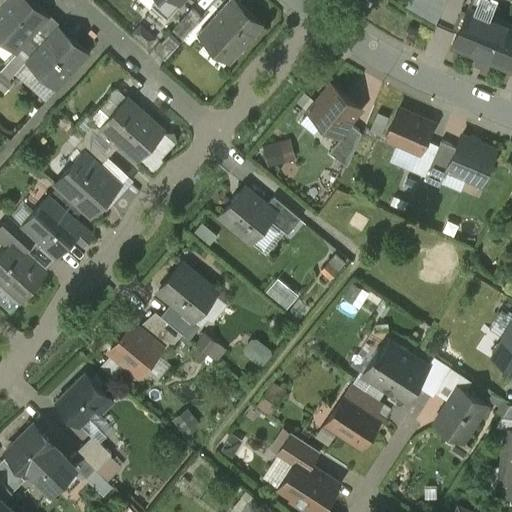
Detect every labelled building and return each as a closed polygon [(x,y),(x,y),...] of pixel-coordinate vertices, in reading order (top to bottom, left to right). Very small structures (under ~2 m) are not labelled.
[(6,0),(0,7),(0,36),(17,52),(49,16),(31,0),(6,0)] [(178,0),(155,0),(153,3),(168,17),(181,2),(178,0)] [(237,0),(230,0),(199,34),(230,62),(264,24),(237,0)] [(413,0),(412,6),(441,17),(447,0),(413,0)] [(471,0),(469,5),(492,15),(498,0),(471,0)] [(511,23),(492,15),(469,5),(453,44),(511,68),(511,23)] [(192,7),(175,27),(186,36),(203,17),(192,7)] [(49,16),(17,52),(18,51),(27,59),(50,35),(40,26),(49,16)] [(27,59),(26,61),(58,89),(90,53),(59,25),(50,35),(27,59)] [(332,83),(309,110),(339,135),(350,121),(362,107),(332,83)] [(101,125),(121,143),(139,159),(165,131),(127,96),(101,125)] [(433,122),(399,107),(386,136),(421,151),(426,139),(433,122)] [(121,143),(101,125),(97,121),(85,135),(109,156),(121,143)] [(350,121),(339,135),(342,137),(330,151),(348,165),(362,131),(350,121)] [(272,164),(299,156),(293,134),(266,142),(272,164)] [(496,148),(462,134),(457,146),(448,168),(449,168),(481,182),(496,148)] [(109,156),(85,135),(76,145),(84,152),(84,151),(101,166),(109,156)] [(439,144),(426,139),(421,151),(414,167),(426,172),(439,144)] [(442,139),(429,168),(446,176),(449,168),(448,168),(457,146),(442,139)] [(101,166),(84,151),(84,152),(57,183),(59,185),(84,208),(92,215),(120,184),(101,166)] [(84,208),(59,185),(51,194),(76,217),(84,208)] [(267,205),(245,186),(221,215),(252,240),(270,218),(275,212),(267,205)] [(50,193),(21,225),(36,238),(57,257),(72,241),(68,237),(81,222),(76,217),(51,194),(50,193)] [(302,218),(275,195),(267,205),(275,212),(270,218),(288,233),(302,218)] [(21,225),(11,215),(0,227),(0,229),(12,241),(12,240),(25,252),(36,238),(21,225)] [(93,233),(81,222),(68,237),(72,241),(76,237),(83,243),(93,233)] [(57,257),(36,238),(25,252),(45,270),(57,257)] [(12,241),(0,253),(0,282),(21,301),(47,272),(45,270),(25,252),(12,240),(12,241)] [(217,291),(182,262),(159,290),(173,301),(191,316),(194,319),(195,318),(217,291)] [(356,281),(350,296),(364,302),(370,287),(356,281)] [(191,316),(173,301),(161,315),(169,321),(180,330),(191,316)] [(157,311),(149,320),(161,330),(169,321),(161,315),(157,311)] [(191,316),(180,330),(183,333),(189,338),(202,323),(195,318),(194,319),(191,316)] [(142,328),(134,321),(110,350),(128,365),(129,365),(139,373),(169,337),(161,330),(149,320),(142,328)] [(180,330),(169,321),(161,330),(169,337),(175,342),(183,333),(180,330)] [(511,323),(491,356),(511,368),(511,323)] [(216,342),(206,334),(198,345),(207,353),(216,342)] [(264,338),(256,346),(268,356),(275,347),(264,338)] [(428,365),(386,338),(365,372),(396,393),(398,390),(408,396),(428,365)] [(198,345),(191,352),(201,360),(207,353),(198,345)] [(451,366),(436,390),(449,399),(458,385),(466,389),(472,380),(451,366)] [(86,372),(57,400),(81,424),(96,408),(101,414),(114,401),(86,372)] [(275,411),(288,387),(273,379),(261,403),(275,411)] [(369,390),(354,380),(346,392),(361,402),(369,390)] [(466,389),(458,385),(449,399),(435,421),(464,439),(487,403),(466,389)] [(384,400),(369,390),(361,402),(381,415),(373,428),(376,430),(392,406),(383,400),(384,400)] [(361,402),(346,392),(327,421),(362,444),(373,428),(381,415),(361,402)] [(511,402),(510,403),(502,416),(511,417),(511,402)] [(69,459),(34,423),(7,450),(29,472),(42,460),(46,464),(36,474),(51,489),(75,466),(76,465),(69,459)] [(511,427),(508,427),(503,467),(507,468),(504,490),(500,490),(499,492),(511,493),(511,427)] [(291,430),(277,452),(295,464),(300,456),(298,455),(297,449),(304,439),(304,438),(291,430)] [(112,453),(94,435),(78,450),(96,469),(97,468),(108,458),(112,453)] [(320,450),(304,439),(297,449),(298,455),(300,456),(313,464),(320,450)] [(96,469),(78,450),(69,459),(76,465),(75,466),(87,478),(96,469)] [(313,464),(300,456),(295,464),(280,486),(293,495),(290,499),(305,509),(308,504),(319,511),(339,481),(313,464)] [(26,479),(5,457),(0,461),(0,477),(13,491),(26,479)] [(108,458),(97,468),(107,479),(107,480),(119,469),(108,458)] [(0,477),(0,511),(17,511),(5,499),(13,491),(0,477)]
